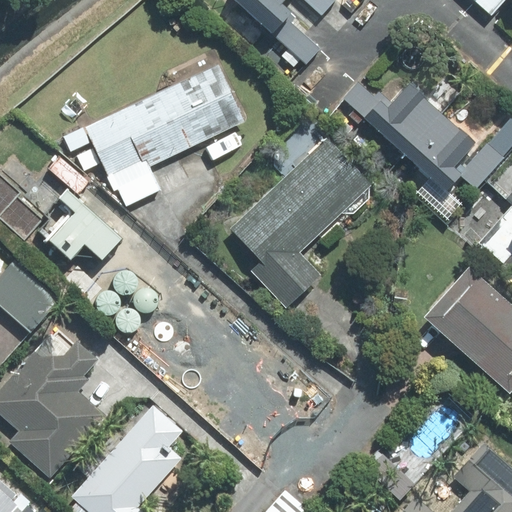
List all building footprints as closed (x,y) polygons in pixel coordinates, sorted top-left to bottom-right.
[(232,0),(305,65),(327,41),(291,9),(298,0),(315,0),(322,5),(326,0),(232,0)] [(511,0),(472,0),(492,17),(506,0),(511,0)] [(153,169),(254,126),(223,56),(84,115),(125,209),(163,192),(153,169)] [(362,75),(335,105),(447,203),(463,185),(474,195),(511,151),(511,110),(484,143),(409,77),(390,99),(362,75)] [(329,135),(233,228),(263,258),(247,274),(286,313),(326,274),(312,260),(384,191),(329,135)] [(1,159),(0,160),(0,210),(38,247),(48,237),(71,259),(86,244),(106,263),(132,237),(73,181),(49,205),(1,159)] [(511,206),(476,252),(507,276),(511,270),(511,206)] [(18,259),(0,279),(0,300),(35,330),(63,297),(18,259)] [(511,297),(472,263),(427,316),(511,388),(511,297)] [(100,363),(58,326),(0,392),(0,409),(23,430),(12,442),(53,478),(108,417),(77,390),(100,363)] [(185,432),(157,405),(76,490),(98,511),(146,511),(141,507),(189,458),(174,444),(185,432)] [(436,511),(409,487),(386,511),(511,511),(511,459),(488,438),(457,472),(477,490),(456,511),(436,511)] [(45,511),(0,474),(0,511),(45,511)] [(313,511),(288,488),(266,511),(313,511)]
